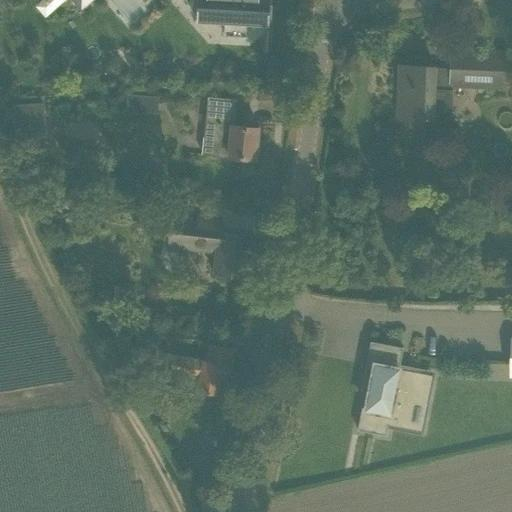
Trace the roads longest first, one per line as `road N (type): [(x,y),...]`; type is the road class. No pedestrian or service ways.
road 1 (tertiary): [(243,511),(327,6)]
road 2 (track): [(0,125),(30,225),(184,511)]
